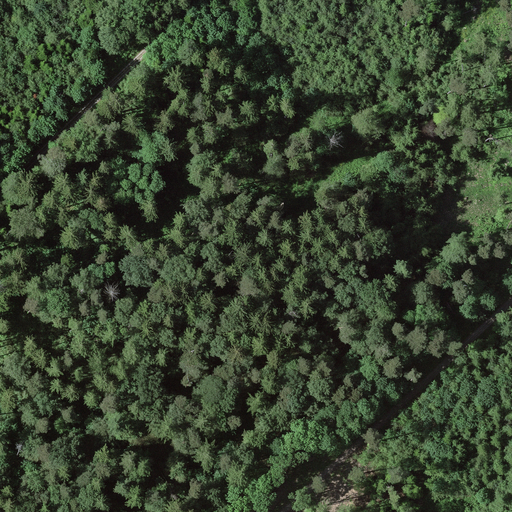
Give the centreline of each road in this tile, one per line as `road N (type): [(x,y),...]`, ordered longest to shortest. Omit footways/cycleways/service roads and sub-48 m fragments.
road 1 (track): [(284,511),(511,301)]
road 2 (track): [(202,0),(0,200)]
